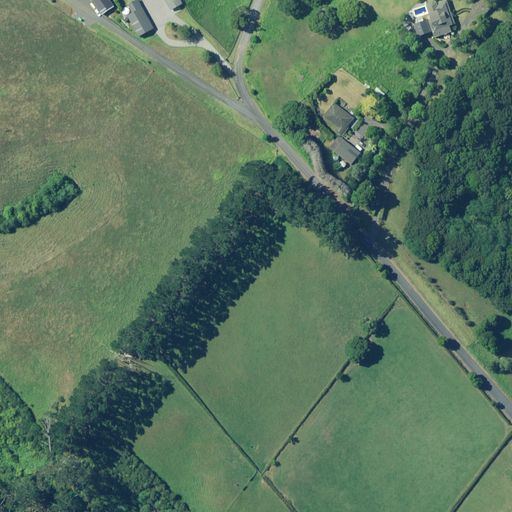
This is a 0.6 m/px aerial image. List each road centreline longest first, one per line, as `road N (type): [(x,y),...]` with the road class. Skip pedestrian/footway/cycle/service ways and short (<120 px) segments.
road 1 (unclassified): [(511,408),(240,89),(235,67),(263,0)]
road 2 (unknown): [(344,212),(352,173),(426,54)]
